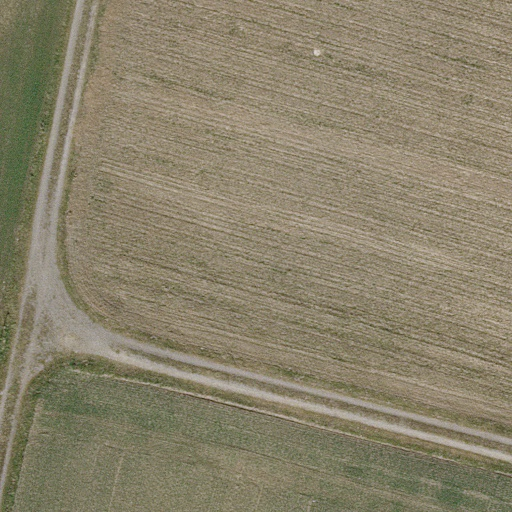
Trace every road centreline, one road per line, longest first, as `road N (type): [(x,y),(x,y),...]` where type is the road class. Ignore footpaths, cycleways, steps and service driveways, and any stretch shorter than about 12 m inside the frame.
road 1 (track): [(0,498),(101,0)]
road 2 (track): [(35,325),(511,459)]
